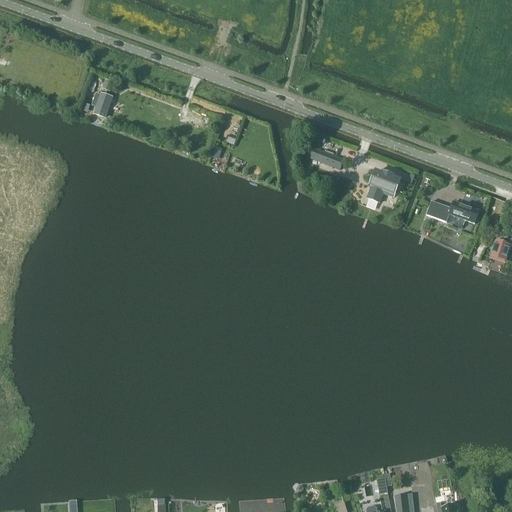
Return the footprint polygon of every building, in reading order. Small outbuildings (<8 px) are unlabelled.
[(109,92),(113,83),(105,80),(102,89),(109,92)] [(87,91),(85,96),(94,99),(96,94),(87,91)] [(102,96),(96,116),(105,120),(112,99),(102,96)] [(314,150),(311,159),(341,171),(344,162),(314,150)] [(372,188),(368,199),(380,204),(383,195),(394,199),(400,182),(393,179),(394,178),(384,174),(384,175),(376,173),(370,187),(372,188)] [(447,224),(448,221),(450,216),(475,225),(479,212),(454,203),(451,210),(432,203),(427,217),(447,224)] [(497,242),(492,257),(506,262),(511,241),(511,240),(505,239),(504,243),(501,242),(500,243),(497,242)] [(385,480),(377,481),(380,496),(388,495),(385,480)] [(297,493),(299,494),(299,495),(301,494),(305,491),(304,488),(302,486),(299,486),(296,490),(297,493)] [(200,502),(200,511),(224,511),(225,503),(200,502)]
